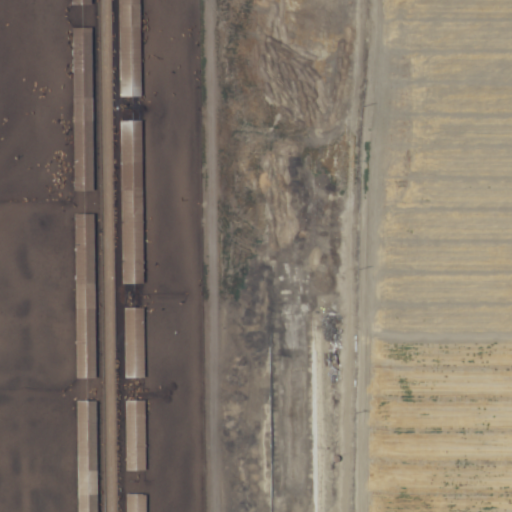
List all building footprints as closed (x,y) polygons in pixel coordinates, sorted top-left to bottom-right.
[(116,0),(117,97),(139,97),(138,0),(116,0)] [(91,28),(71,28),(71,192),(91,192),(91,28)] [(120,285),(142,284),(140,121),(118,121),(120,285)] [(93,214),(73,214),(73,378),(94,378),(93,214)] [(143,378),(143,308),(122,308),(122,378),(143,378)] [(144,400),(124,400),(124,471),(144,471),(144,400)] [(75,511),(95,511),(95,401),(75,401),(75,511)] [(125,494),(124,511),(144,511),(145,494),(125,494)]
